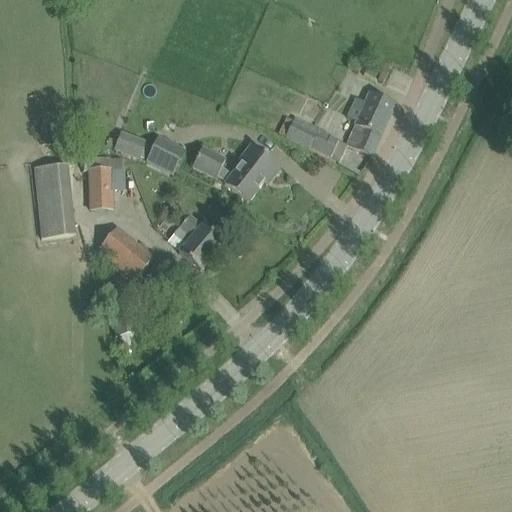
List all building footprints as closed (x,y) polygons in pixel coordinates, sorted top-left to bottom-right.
[(327,136),(317,155),(338,166),(347,147),(353,150),(371,158),(395,106),(376,98),(370,95),(365,105),(355,101),(346,119),(357,124),(347,145),(327,136)] [(295,120),(285,139),(309,151),(318,131),(299,122),(295,120)] [(113,154),(139,163),(146,143),(121,134),(113,154)] [(146,163),(172,178),(186,154),(160,139),(146,163)] [(193,171),(216,182),(227,161),(203,149),(193,171)] [(224,191),(231,196),(246,209),(267,182),(270,185),(279,174),(250,152),(240,165),(242,167),(224,191)] [(112,214),(112,174),(123,174),(122,161),(110,161),(110,159),(82,160),(82,174),(88,173),(89,214),(112,214)] [(75,238),(68,168),(34,172),(41,242),(75,238)] [(224,246),(208,233),(189,218),(181,211),(171,223),(179,230),(166,245),(200,273),(224,246)] [(136,284),(142,276),(155,260),(117,230),(98,253),(136,284)] [(121,277),(109,290),(122,301),(133,288),(121,277)] [(131,299),(110,303),(111,313),(116,338),(137,334),(145,333),(142,312),(133,314),(133,309),(131,299)]
